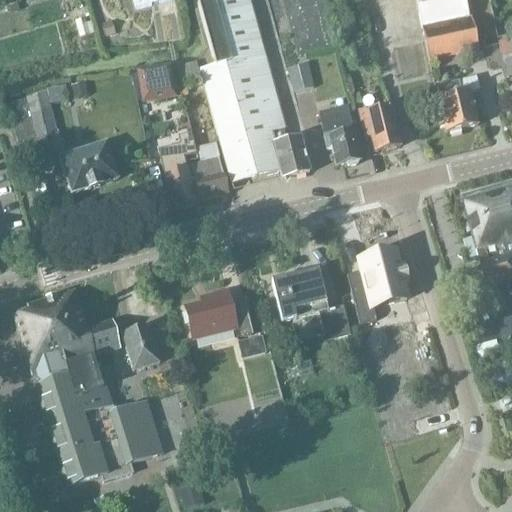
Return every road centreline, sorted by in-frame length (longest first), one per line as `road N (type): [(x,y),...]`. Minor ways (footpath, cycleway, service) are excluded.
road 1 (tertiary): [(0,292),(401,184)]
road 2 (residential): [(401,184),(475,433),(445,496)]
